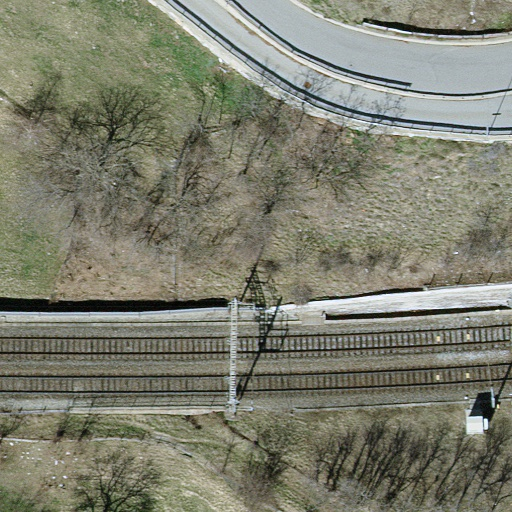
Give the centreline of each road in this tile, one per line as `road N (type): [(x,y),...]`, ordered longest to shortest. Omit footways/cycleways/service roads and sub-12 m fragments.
road 1 (residential): [(511,131),(389,120),(298,83),(164,0)]
road 2 (unclassified): [(273,0),(351,46),(436,65),(511,57)]
